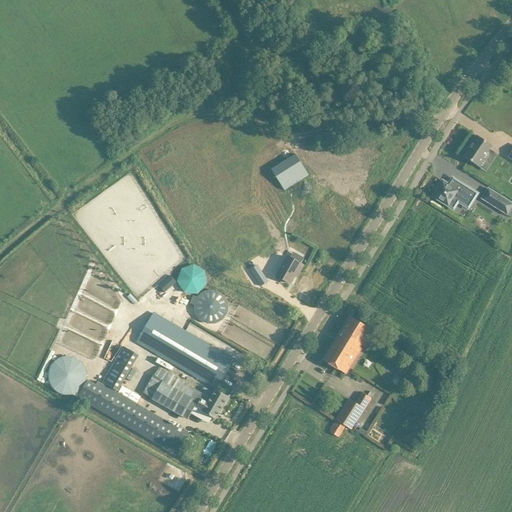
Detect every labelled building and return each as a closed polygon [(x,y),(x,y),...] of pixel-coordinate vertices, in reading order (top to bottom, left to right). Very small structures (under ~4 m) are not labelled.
[(159,176),(179,207),(178,208),(183,215),(219,274),(251,255),(214,196),(208,199),(204,192),(185,203),(184,201),(249,160),(231,131),(159,176)] [(470,150),(464,157),(479,168),(485,159),(484,158),(492,146),(477,136),(468,149),(470,150)] [(296,155),(273,170),(285,191),(309,176),(296,155)] [(511,164),(510,163),(498,187),(511,194),(511,164)] [(477,194),(453,179),(449,185),(443,182),(433,197),(448,206),(456,194),(471,204),(477,194)] [(511,206),(511,203),(488,189),(482,199),(507,214),(511,206)] [(244,197),(229,205),(262,258),(277,249),(244,197)] [(277,276),(290,284),(297,272),(298,273),(303,266),(300,264),(304,258),(293,252),(290,258),(288,257),(277,276)] [(177,279),(177,280),(177,281),(177,282),(178,284),(178,285),(179,286),(179,287),(180,288),(181,289),(182,290),(183,291),(184,292),(185,293),(187,294),(188,294),(189,294),(191,295),(192,295),(193,295),(195,294),(196,294),(197,294),(198,293),(199,293),(201,292),(202,291),(203,290),(203,289),(204,288),(205,287),(205,286),(206,285),(206,284),(207,282),(207,281),(207,280),(207,279),(207,277),(206,276),(206,275),(205,274),(205,272),(204,271),(203,270),(203,269),(202,269),(201,268),(199,267),(198,266),(197,266),(196,266),(195,265),(193,265),(192,265),(191,265),(189,265),(188,266),(187,266),(186,266),(185,267),(184,268),(183,269),(182,269),(181,270),(180,271),(179,272),(179,274),(178,275),(178,276),(177,277),(177,279)] [(257,266),(251,271),(262,288),(269,283),(257,266)] [(170,276),(164,282),(170,288),(175,283),(170,276)] [(154,313),(137,342),(217,389),(234,360),(154,313)] [(323,360),(332,365),(346,374),(372,330),(350,317),(323,360)] [(124,347),(103,382),(118,391),(138,355),(124,347)] [(49,374),(49,376),(49,378),(49,379),(50,381),(50,382),(51,384),(52,385),(52,387),(53,388),(55,389),(56,390),(57,391),(59,392),(60,393),(62,394),(63,394),(65,395),(66,395),(68,395),(70,395),(71,395),(73,394),(75,394),(76,393),(78,392),(79,391),(80,390),(81,389),(83,388),(84,387),(84,385),(85,384),(86,382),(86,381),(87,379),(87,378),(87,376),(87,374),(87,373),(86,371),(86,369),(85,368),(84,366),(84,365),(83,364),(81,363),(80,361),(79,360),(78,359),(76,359),(75,358),(73,358),(71,357),(70,357),(68,357),(66,357),(65,357),(63,358),(62,358),(60,359),(59,359),(57,360),(56,361),(55,363),(53,364),(52,365),(52,366),(51,368),(50,369),(50,371),(49,373),(49,374)] [(198,401),(164,381),(153,399),(188,419),(196,405),(198,401)] [(101,384),(89,404),(177,455),(189,435),(101,384)] [(215,419),(228,397),(216,390),(212,397),(208,404),(199,399),(198,401),(196,405),(204,410),(203,412),(215,419)] [(349,400),(336,421),(350,430),(373,393),(370,391),(367,396),(362,393),(355,404),(349,400)]
